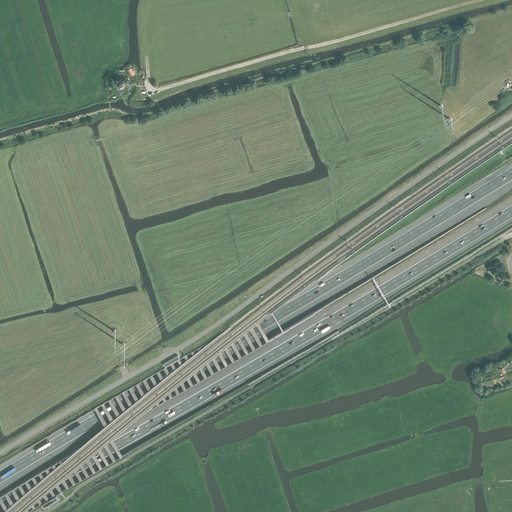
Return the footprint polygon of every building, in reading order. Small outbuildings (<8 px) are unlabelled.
[(124,77),(120,77),(117,79),(116,83),(119,86),(123,87),(126,84),(126,80),(124,77)] [(38,500),(24,511),(30,511),(41,505),(67,490),(123,458),(184,422),(340,331),(340,330),(183,421),(123,456),(118,445),(114,439),(131,425),(145,413),(317,314),(316,313),(380,275),(488,208),(487,207),(380,274),(316,313),(270,339),(262,325),(261,322),(300,294),(317,281),(472,186),(325,276),(342,263),(342,262),(300,293),(247,332),(201,367),(176,388),(131,424),(38,500)] [(0,511),(4,511),(30,490),(79,449),(123,414),(168,377),(193,357),(214,340),(241,320),(292,282),(333,251),(292,282),(241,319),(214,339),(164,368),(115,396),(72,422),(18,454),(0,464),(0,465),(18,455),(73,423),(96,409),(101,418),(105,427),(79,449),(49,467),(21,483),(0,496),(0,511)] [(180,357),(178,354),(163,363),(165,366),(180,357)] [(56,496),(42,504),(44,508),(58,499),(56,496)]
